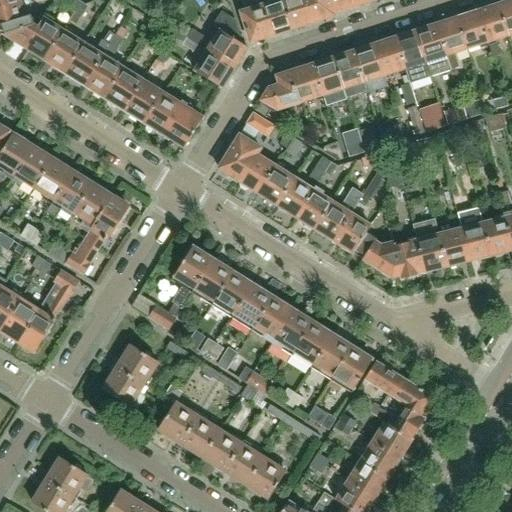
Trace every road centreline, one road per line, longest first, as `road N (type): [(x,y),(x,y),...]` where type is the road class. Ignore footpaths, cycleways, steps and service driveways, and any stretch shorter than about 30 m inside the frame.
road 1 (residential): [(179,193),(264,62),(448,0)]
road 2 (residential): [(394,325),(179,193)]
road 3 (residential): [(47,402),(179,193)]
road 4 (residential): [(179,193),(0,79)]
road 5 (residential): [(218,511),(47,402)]
road 6 (residential): [(510,396),(394,325)]
road 7 (tertiary): [(438,511),(510,396)]
road 8 (residential): [(511,294),(394,325)]
